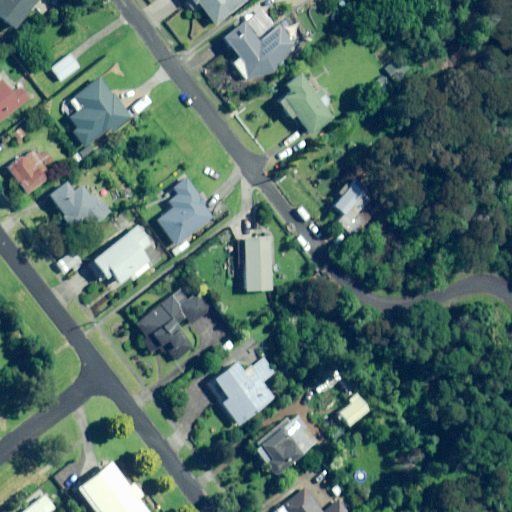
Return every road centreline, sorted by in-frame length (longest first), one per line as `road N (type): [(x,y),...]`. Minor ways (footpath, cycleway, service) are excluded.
road 1 (residential): [(309,241),(121,0)]
road 2 (residential): [(101,372),(208,511)]
road 3 (residential): [(0,239),(101,372)]
road 4 (residential): [(0,453),(101,372)]
